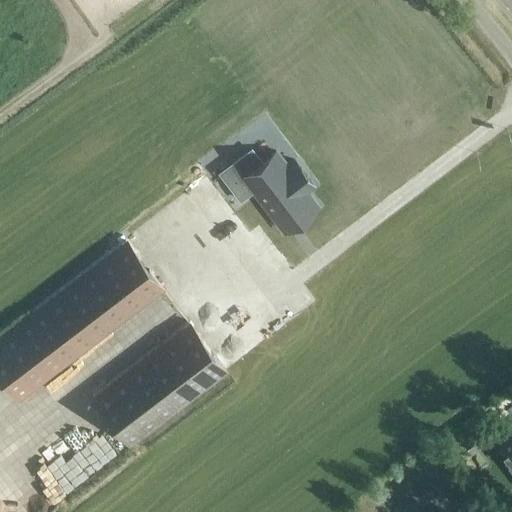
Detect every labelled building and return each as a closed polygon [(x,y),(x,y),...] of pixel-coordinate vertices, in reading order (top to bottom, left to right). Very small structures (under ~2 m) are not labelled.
[(274,179),(263,164),(250,174),(240,162),(208,186),(228,211),(240,201),(273,242),(305,218),(293,203),(301,197),(282,173),(274,179)] [(125,239),(0,335),(0,380),(16,401),(163,288),(125,239)] [(130,444),(226,371),(188,322),(92,395),(130,444)] [(472,452),(501,432),(486,410),(457,431),(472,452)] [(511,433),(494,447),(511,471),(511,433)] [(20,480),(31,473),(24,462),(13,469),(20,480)] [(71,480),(55,491),(63,502),(79,491),(71,480)]
